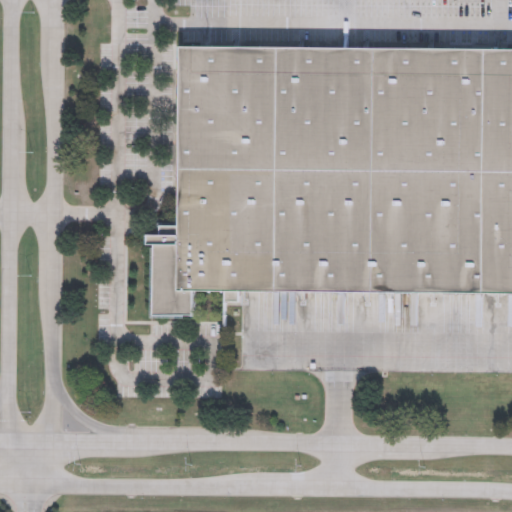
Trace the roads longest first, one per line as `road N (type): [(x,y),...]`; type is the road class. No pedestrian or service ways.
road 1 (tertiary): [(0,481),(511,494)]
road 2 (tertiary): [(17,0),(16,482)]
road 3 (tertiary): [(511,449),(57,443)]
road 4 (tertiary): [(59,211),(61,66)]
road 5 (tertiary): [(57,443),(58,306)]
